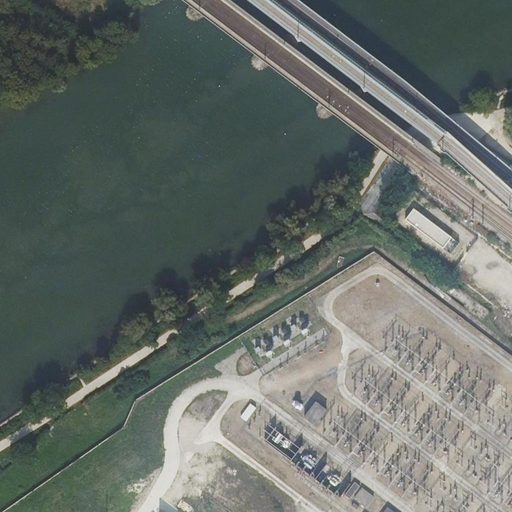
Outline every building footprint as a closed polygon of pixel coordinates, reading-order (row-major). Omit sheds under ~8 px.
[(414,209),(405,220),(451,254),(459,243),(414,209)] [(326,410),(315,402),(303,418),(313,426),(326,410)] [(257,408),(250,403),(240,417),(247,421),(257,408)] [(358,486),(353,483),(344,495),(349,499),(358,486)] [(373,497),(361,488),(353,499),(365,508),(373,497)]
